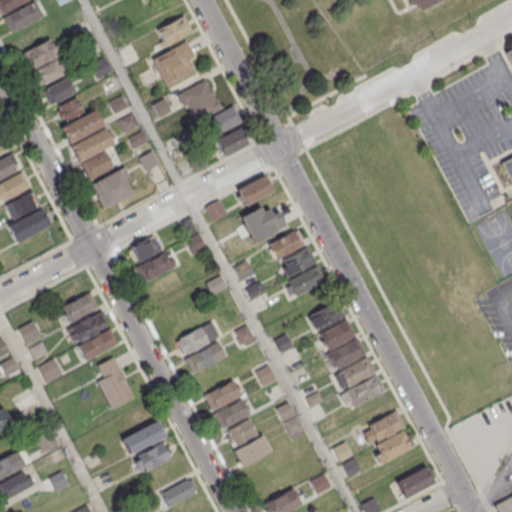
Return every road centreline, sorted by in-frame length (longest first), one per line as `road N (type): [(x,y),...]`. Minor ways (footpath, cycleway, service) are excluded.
road 1 (residential): [(473,511),(200,0)]
road 2 (residential): [(511,23),(0,294)]
road 3 (residential): [(231,511),(0,77)]
